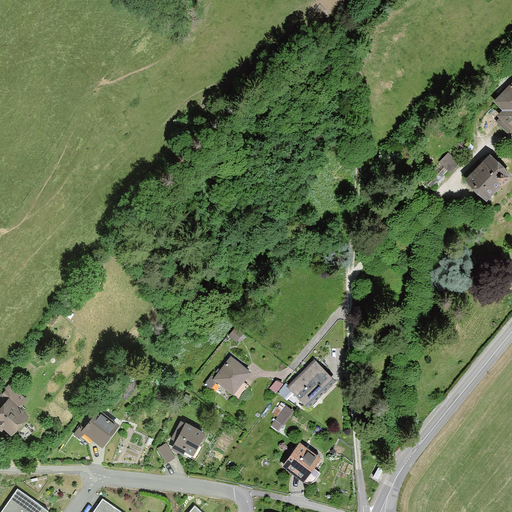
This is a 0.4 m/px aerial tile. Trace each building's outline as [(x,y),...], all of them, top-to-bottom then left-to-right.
[(511,85),(496,102),(504,110),(498,116),(501,119),(497,123),(511,137),(511,135),(511,85)] [(511,172),(493,154),(468,180),(490,202),(511,179),(511,172)] [(217,374),(238,391),(254,370),(234,354),(217,374)] [(293,388),(312,405),(337,376),(318,360),(293,388)] [(34,397),(13,379),(0,393),(0,397),(8,404),(0,412),(0,418),(20,437),(38,417),(26,406),(34,397)] [(283,402),(273,423),(283,428),(293,407),(283,402)] [(103,406),(86,427),(107,444),(124,423),(103,406)] [(211,434),(185,418),(174,436),(178,439),(173,447),(184,454),(188,448),(198,454),(211,434)] [(168,440),(159,445),(168,460),(177,455),(168,440)] [(303,441),(285,465),(307,480),(324,456),(303,441)] [(50,511),(53,507),(19,484),(2,510),(4,511),(50,511)] [(129,511),(106,495),(94,511),(129,511)]
